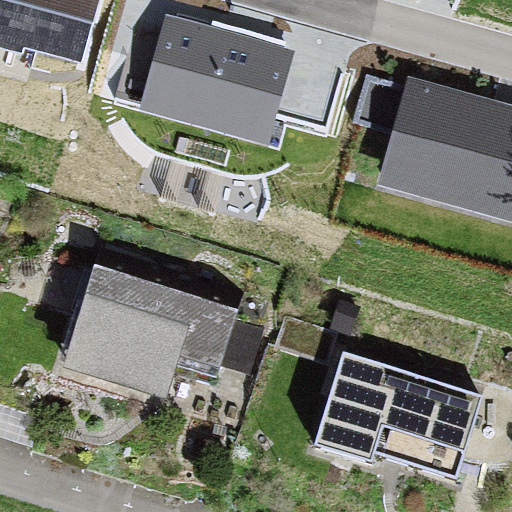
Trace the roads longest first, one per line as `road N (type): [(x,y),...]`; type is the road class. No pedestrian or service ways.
road 1 (residential): [(304,0),(511,57)]
road 2 (residential): [(128,511),(0,472)]
